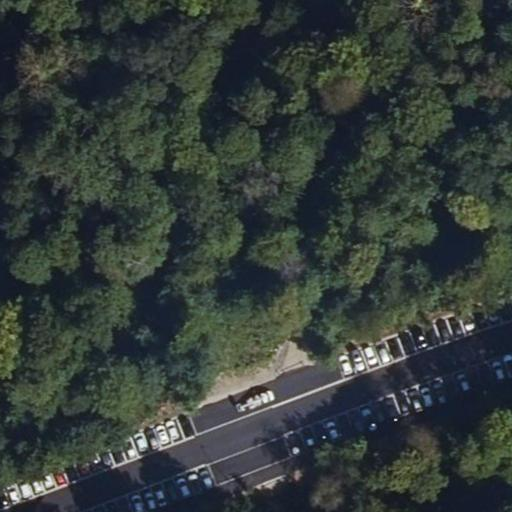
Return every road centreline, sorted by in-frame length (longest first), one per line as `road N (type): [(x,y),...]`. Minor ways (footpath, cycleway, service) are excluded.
road 1 (tertiary): [(44,511),(511,336)]
road 2 (track): [(246,435),(36,0)]
road 3 (track): [(290,418),(325,0)]
